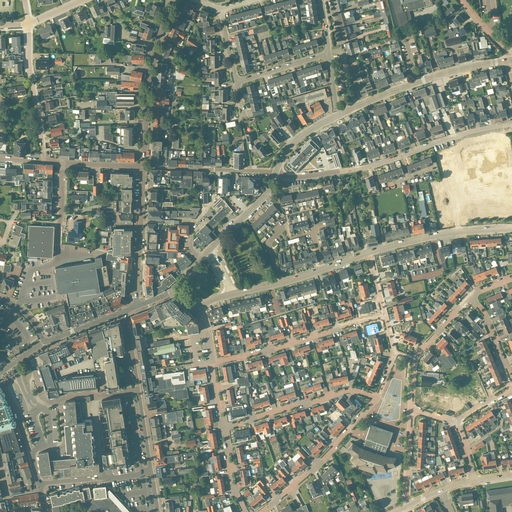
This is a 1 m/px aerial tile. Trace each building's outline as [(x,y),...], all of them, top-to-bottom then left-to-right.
[(107,0),(109,6),(107,7),(109,12),(113,10),(111,6),(112,5),(115,7),(118,5),(117,3),(116,3),(114,0),(107,0)] [(379,9),(389,7),(386,0),(383,0),(378,1),(379,9)] [(425,8),(427,7),(433,6),(431,0),(392,0),(399,26),(408,24),(408,22),(412,21),(409,11),(424,7),(425,8)] [(348,8),(347,2),(334,5),(336,11),(344,9),(348,8)] [(192,13),(194,6),(186,3),(182,13),(185,15),(186,11),(192,13)] [(98,4),(90,7),(94,16),(105,11),(103,6),(99,7),(98,4)] [(145,11),(147,12),(150,13),(150,14),(157,16),(160,7),(153,5),(153,6),(147,4),(145,11)] [(266,14),(272,12),(270,5),(264,7),(266,14)] [(447,19),(456,11),(452,6),(446,11),(446,12),(443,14),(447,19)] [(380,17),(382,16),(390,14),(389,7),(379,9),(378,10),(380,17)] [(260,8),(254,9),(256,16),(262,15),(260,8)] [(77,21),(83,19),(84,21),(89,19),(84,10),(74,14),(77,21)] [(199,15),(200,16),(201,22),(197,23),(198,28),(209,25),(209,21),(207,22),(206,18),(208,13),(201,10),(199,15)] [(337,14),(338,20),(354,16),(352,10),(345,12),(337,14)] [(231,23),(238,21),(236,14),(230,16),(231,23)] [(379,25),(383,24),(385,24),(392,22),(390,14),(382,16),(384,22),(379,23),(379,25)] [(451,24),(453,23),(456,27),(463,20),(459,15),(453,19),(452,18),(448,22),(451,24)] [(348,24),(352,22),(355,22),(354,16),(338,20),(340,26),(348,24)] [(70,22),(68,17),(60,21),(63,29),(70,26),(71,29),(76,27),(73,21),(70,22)] [(175,18),(172,24),(180,28),(184,30),(187,23),(183,21),(182,22),(175,18)] [(139,26),(145,29),(145,31),(152,34),(154,29),(150,28),(151,26),(141,22),(139,26)] [(386,30),(386,31),(394,29),(392,22),(385,24),(386,30)] [(466,24),(457,31),(456,29),(452,31),(455,34),(458,31),(462,36),(468,31),(466,29),(469,27),(466,24)] [(43,39),(54,34),(55,37),(58,35),(55,26),(51,28),(50,25),(46,27),(46,28),(39,31),(43,39)] [(111,25),(110,41),(118,41),(119,25),(111,25)] [(341,29),(342,35),(355,31),(360,30),(359,27),(357,27),(356,25),(341,29)] [(203,29),(203,32),(199,33),(201,39),(203,39),(208,38),(207,34),(215,33),(213,26),(206,28),(203,29)] [(186,35),(184,33),(179,31),(171,27),(169,33),(176,36),(181,38),(184,39),(186,35)] [(426,37),(436,34),(434,27),(424,29),(426,37)] [(396,35),(394,29),(386,31),(388,37),(396,35)] [(131,30),(129,38),(137,39),(138,35),(137,35),(137,31),(131,30)] [(138,35),(143,37),(150,40),(152,34),(145,31),(144,33),(139,32),(138,35)] [(357,37),(356,33),(355,31),(342,35),(344,41),(352,39),(352,38),(357,37)] [(455,37),(455,34),(452,31),(449,34),(448,31),(444,32),(446,39),(445,39),(447,46),(462,43),(461,36),(455,37)] [(183,42),(180,40),(175,38),(176,36),(169,33),(166,39),(179,44),(181,46),(183,42)] [(21,45),(20,45),(20,37),(12,37),(12,46),(14,46),(15,54),(22,53),(21,45)] [(186,42),(192,47),(196,49),(200,44),(189,37),(186,42)] [(472,44),(473,50),(474,59),(479,58),(477,50),(476,50),(475,43),(474,43),(473,39),(473,38),(468,39),(469,45),(472,44)] [(482,49),(480,49),(478,38),(473,39),(474,43),(475,43),(476,50),(477,50),(479,58),(483,57),(482,52),(482,49)] [(313,41),(310,42),(312,48),(318,47),(316,40),(313,41)] [(345,43),(346,49),(359,46),(358,44),(357,40),(353,42),(353,41),(345,43)] [(165,41),(162,47),(170,51),(170,50),(178,54),(180,50),(172,46),(173,45),(165,41)] [(264,47),(267,55),(263,56),(265,63),(272,61),(269,54),(269,51),(266,41),(261,43),(262,48),(264,47)] [(310,42),(304,44),(306,50),(312,48),(310,42)] [(134,52),(137,53),(146,55),(148,46),(139,44),(136,43),(136,44),(132,43),(131,49),(134,51),(134,52)] [(399,43),(391,45),(389,46),(390,50),(391,52),(400,49),(399,43)] [(304,44),(298,45),(300,52),(306,50),(304,44)] [(207,49),(207,52),(207,54),(211,54),(211,52),(215,52),(215,45),(202,46),(201,46),(200,47),(199,47),(198,50),(202,51),(202,49),(207,49)] [(294,54),(300,52),(298,45),(292,47),(294,54)] [(244,46),(237,48),(239,54),(246,52),(249,52),(254,51),(253,48),(251,48),(249,49),(248,46),(244,46)] [(359,48),(359,46),(346,49),(348,55),(356,53),(360,52),(359,48)] [(468,49),(469,48),(468,46),(456,49),(459,63),(467,61),(471,60),(468,49)] [(160,53),(173,59),(172,62),(176,65),(177,61),(173,59),(175,55),(170,52),(170,51),(162,47),(160,53)] [(289,56),(287,49),(281,51),(283,57),(289,56)] [(446,51),(443,52),(444,55),(447,65),(451,64),(452,64),(454,64),(452,56),(447,58),(446,55),(447,54),(446,51)] [(364,55),(364,56),(366,64),(372,62),(373,65),(375,64),(373,56),(371,57),(370,54),(369,52),(364,53),(364,55)] [(421,72),(432,70),(430,61),(428,62),(428,60),(425,61),(423,55),(419,56),(421,63),(419,64),(421,72)] [(447,66),(447,65),(444,55),(434,57),(436,64),(438,64),(439,67),(444,66),(445,66),(447,66)] [(124,61),(132,61),(132,63),(128,63),(128,66),(133,66),(133,63),(144,63),(144,56),(132,56),(124,56),(124,61)] [(14,71),(15,71),(22,71),(22,63),(23,63),(23,60),(8,60),(9,61),(0,62),(0,66),(0,67),(8,67),(8,71),(10,71),(10,68),(14,68),(14,71)] [(37,60),(37,69),(49,69),(49,60),(37,60)] [(158,63),(158,72),(166,73),(167,73),(173,73),(173,69),(169,69),(167,69),(167,64),(158,63)] [(249,64),(242,66),(243,73),(250,71),(253,70),(258,69),(257,66),(252,67),(251,68),(249,68),(249,65),(249,64)] [(322,80),(320,72),(323,71),(321,64),(314,66),(317,73),(319,81),(322,80)] [(107,66),(106,74),(120,75),(120,66),(116,66),(115,68),(114,68),(114,66),(107,66)] [(176,69),(180,71),(179,74),(185,76),(187,72),(181,70),(182,68),(177,66),(176,69)] [(314,66),(309,68),(311,75),(312,78),(313,83),(316,82),(314,74),(317,73),(314,66)] [(395,69),(399,81),(405,78),(400,66),(394,68),(395,69)] [(368,68),(360,71),(367,93),(373,91),(370,83),(368,79),(368,76),(370,75),(368,68)] [(503,72),(502,72),(501,68),(495,69),(497,77),(498,77),(499,83),(504,82),(503,76),(503,75),(504,74),(504,73),(503,72)] [(383,69),(377,71),(383,87),(388,85),(383,69)] [(395,69),(393,69),(389,71),(393,83),(399,81),(395,69)] [(303,70),(296,72),(299,78),(302,87),(299,88),(301,93),(306,92),(303,81),(306,80),(306,79),(305,77),(303,70)] [(121,80),(130,80),(141,81),(142,73),(132,71),(131,76),(122,74),(122,76),(118,76),(118,80),(121,80)] [(354,73),(358,83),(357,83),(359,87),(361,95),(367,93),(360,71),(354,73)] [(373,73),(374,77),(373,77),(374,81),(377,89),(383,87),(377,71),(373,73)] [(486,82),(485,79),(488,79),(485,71),(479,73),(481,83),(486,82)] [(156,74),(156,77),(157,77),(157,80),(172,81),(172,78),(166,77),(167,73),(166,73),(158,72),(158,74),(156,74)] [(293,89),(291,81),(294,80),(292,73),(286,75),(288,82),(289,84),(289,85),(290,90),(293,89)] [(473,81),(469,82),(464,83),(466,89),(471,88),(472,88),(474,88),(475,86),(481,85),(481,83),(479,73),(471,75),(473,81)] [(285,83),(288,82),(286,75),(280,77),(282,84),(284,92),(287,91),(285,83)] [(283,87),(282,84),(280,77),(274,79),(276,85),(277,88),(278,94),(281,93),(280,87),(283,87)] [(272,87),(276,85),(274,79),(268,81),(272,95),(275,94),(272,87)] [(448,81),(450,87),(451,92),(459,90),(460,92),(466,90),(466,89),(464,83),(459,85),(457,79),(448,81)] [(157,87),(156,89),(166,90),(166,84),(172,84),(172,81),(157,80),(157,87)] [(118,89),(121,89),(131,90),(130,82),(122,82),(122,85),(119,84),(118,85),(118,88),(118,89)] [(140,83),(130,82),(131,90),(140,90),(140,83)] [(432,85),(419,90),(422,97),(423,97),(426,105),(430,104),(432,110),(447,105),(443,92),(435,95),(432,85)] [(25,86),(16,87),(18,96),(26,94),(25,86)] [(9,97),(18,96),(16,87),(8,88),(9,97)] [(304,102),(305,104),(309,111),(306,113),(310,120),(324,112),(318,100),(327,97),(325,88),(292,98),(296,105),(304,102)] [(171,90),(166,90),(156,89),(156,97),(166,98),(166,95),(168,95),(168,94),(171,94),(171,93),(171,90)] [(419,90),(413,92),(414,96),(417,104),(418,104),(421,103),(420,98),(422,97),(419,90)] [(117,100),(134,101),(134,96),(117,95),(117,92),(107,92),(107,100),(117,100)] [(405,108),(404,104),(407,103),(404,96),(398,99),(403,112),(405,111),(404,108),(405,108)] [(169,104),(169,99),(166,98),(156,97),(155,106),(161,107),(164,107),(165,103),(169,104)] [(256,97),(249,99),(250,105),(257,104),(257,100),(256,97)] [(296,105),(292,98),(286,100),(290,107),(296,105)] [(496,100),(497,106),(502,120),(508,119),(505,108),(507,108),(506,101),(504,102),(503,98),(496,100)] [(391,102),(388,103),(392,115),(400,112),(400,113),(403,112),(398,99),(391,102)] [(473,99),(466,101),(463,102),(461,102),(462,106),(464,105),(465,107),(475,104),(473,99)] [(97,109),(101,109),(111,109),(112,105),(117,105),(134,106),(134,101),(117,100),(107,100),(105,100),(98,100),(97,100),(97,109)] [(57,101),(53,102),(53,101),(46,102),(47,110),(54,108),(53,105),(57,104),(57,101)] [(264,114),(262,103),(260,103),(257,104),(250,105),(252,111),(253,116),(264,114)] [(278,110),(276,103),(272,104),(271,104),(273,111),(267,113),(272,119),(273,118),(280,128),(286,124),(277,111),(278,110)] [(382,114),(384,113),(387,120),(391,119),(390,117),(388,111),(385,104),(379,106),(382,114)] [(490,115),(494,114),(496,122),(502,120),(497,106),(497,107),(496,105),(492,106),(493,109),(489,110),(490,115)] [(166,110),(164,110),(161,110),(161,107),(155,106),(155,114),(169,116),(169,115),(168,115),(169,112),(166,112),(166,110)] [(303,125),(310,120),(306,113),(305,111),(304,111),(303,109),(303,108),(302,106),(298,108),(301,113),(297,115),(303,125)] [(382,121),(380,114),(382,114),(379,106),(373,109),(376,116),(381,129),(386,127),(384,120),(382,121)] [(82,115),(80,115),(80,119),(88,119),(88,114),(92,114),(92,109),(88,109),(82,110),(82,115)] [(116,119),(125,119),(134,119),(134,110),(125,110),(125,115),(120,115),(116,115),(116,119)] [(469,110),(464,111),(466,118),(468,117),(469,125),(472,125),(472,124),(475,123),(474,119),(475,119),(474,114),(470,115),(469,110)] [(476,116),(480,116),(481,122),(487,121),(486,114),(484,114),(483,110),(475,111),(476,116)] [(57,121),(56,117),(60,116),(59,112),(54,113),(54,115),(48,116),(50,123),(57,121)] [(451,124),(455,123),(457,128),(460,127),(460,128),(464,126),(462,118),(454,120),(453,113),(449,114),(451,124)] [(168,120),(169,116),(155,114),(154,123),(162,124),(164,124),(164,120),(168,120)] [(363,114),(357,117),(363,129),(365,128),(363,123),(367,122),(363,114)] [(351,119),(351,120),(355,128),(357,132),(360,131),(362,134),(365,133),(363,129),(357,117),(354,118),(353,118),(352,118),(351,119)] [(291,132),(296,128),(294,124),(292,121),(290,119),(287,121),(289,123),(286,125),(291,132)] [(435,121),(437,126),(435,126),(438,134),(444,132),(440,119),(435,121)] [(348,121),(345,123),(351,135),(353,140),(356,138),(351,129),(355,128),(351,120),(350,120),(349,120),(348,120),(348,121)] [(406,136),(411,134),(408,127),(405,121),(401,123),(406,136)] [(408,126),(408,127),(411,134),(415,133),(412,125),(410,125),(409,122),(407,123),(408,126)] [(428,123),(429,128),(432,136),(438,134),(435,126),(434,127),(432,122),(428,123)] [(59,124),(60,128),(51,129),(52,136),(62,134),(65,133),(65,130),(64,123),(59,124)] [(163,132),(164,132),(168,132),(168,130),(161,130),(162,124),(154,123),(153,131),(163,132)] [(340,129),(338,130),(340,134),(346,132),(348,136),(351,135),(345,123),(339,125),(340,129)] [(104,139),(108,140),(113,142),(113,134),(110,134),(110,125),(104,125),(104,139)] [(134,145),(134,128),(129,128),(129,126),(121,126),(121,128),(120,128),(120,145),(134,145)] [(333,128),(332,129),(331,128),(330,129),(330,130),(327,131),(334,145),(336,144),(334,139),(333,138),(337,136),(333,128)] [(426,138),(424,133),(425,132),(424,129),(415,132),(417,136),(416,136),(419,142),(426,138)] [(277,145),(282,140),(273,130),(268,136),(274,142),(277,145)] [(153,131),(153,140),(162,141),(163,132),(153,131)] [(321,134),(323,140),(322,141),(322,142),(326,150),(334,145),(327,131),(324,133),(323,132),(321,133),(321,134)] [(402,131),(400,132),(405,147),(411,144),(408,137),(405,138),(402,131)] [(397,138),(397,141),(397,142),(400,149),(405,147),(400,132),(397,134),(398,138),(397,138)] [(252,133),(245,135),(247,143),(254,141),(252,133)] [(63,139),(59,139),(50,140),(50,146),(59,145),(64,145),(63,139),(68,139),(68,136),(62,136),(63,139)] [(393,143),(391,144),(388,137),(385,138),(390,152),(396,150),(393,143)] [(384,154),(390,152),(385,138),(382,139),(384,143),(382,144),(382,147),(384,154)] [(293,158),(287,164),(296,172),(307,161),(307,160),(309,158),(320,147),(312,139),(310,142),(309,141),(301,150),(302,151),(299,153),(298,152),(295,156),(296,156),(294,159),(293,158)] [(18,140),(17,143),(15,143),(14,155),(25,156),(26,143),(24,143),(24,140),(18,140)] [(153,140),(152,148),(167,150),(167,146),(162,146),(162,141),(153,140)] [(378,148),(375,149),(372,140),(369,141),(375,157),(380,155),(378,148)] [(369,159),(375,157),(369,141),(366,142),(369,151),(366,152),(369,159)] [(234,153),(234,160),(231,160),(231,165),(234,165),(234,168),(243,168),(244,153),(243,142),(238,142),(240,153),(234,153)] [(261,157),(267,153),(262,146),(260,148),(256,144),(253,146),(256,151),(254,152),(257,155),(259,154),(261,157)] [(224,145),(221,145),(216,146),(217,157),(215,157),(215,165),(221,166),(222,157),(221,150),(224,150),(224,145)] [(59,159),(69,159),(70,148),(66,148),(65,148),(60,148),(60,150),(59,159)] [(80,149),(75,148),(70,148),(69,159),(75,160),(75,155),(79,155),(80,149)] [(166,158),(167,150),(152,148),(151,157),(157,158),(157,157),(166,158)] [(452,148),(446,151),(449,159),(456,156),(452,148)] [(79,155),(82,155),(82,160),(89,161),(89,153),(89,149),(80,149),(79,155)] [(360,151),(357,152),(356,149),(352,150),(354,153),(353,153),(356,161),(362,159),(360,151)] [(90,161),(100,161),(100,152),(90,151),(90,161)] [(446,151),(439,153),(442,161),(449,159),(446,151)] [(122,153),(122,154),(122,162),(134,162),(135,153),(122,153)] [(185,158),(180,157),(180,153),(177,153),(177,167),(185,167),(185,158)] [(456,156),(449,159),(452,167),(459,164),(456,156)] [(151,166),(164,166),(164,163),(166,163),(166,158),(157,157),(157,158),(151,157),(151,166)] [(168,160),(168,167),(177,167),(177,157),(172,157),(172,160),(168,160)] [(430,157),(425,159),(427,166),(433,164),(430,157)] [(194,158),(189,158),(185,158),(185,167),(194,167),(194,159),(194,158)] [(198,159),(194,159),(194,167),(202,167),(202,158),(198,158),(198,159)] [(421,168),(427,166),(425,159),(419,161),(421,168)] [(449,159),(442,161),(446,169),(452,167),(449,159)] [(415,170),(421,168),(419,161),(413,164),(415,170)] [(24,164),(24,172),(26,182),(30,182),(30,177),(29,177),(29,172),(34,173),(34,164),(24,164)] [(409,173),(415,170),(413,164),(407,166),(409,173)] [(10,175),(2,175),(2,180),(12,180),(12,181),(24,180),(24,175),(16,175),(17,169),(11,169),(11,168),(7,168),(6,168),(6,174),(10,175)] [(402,168),(396,170),(398,177),(404,175),(402,168)] [(396,170),(390,172),(392,179),(398,177),(396,170)] [(93,175),(89,175),(89,172),(78,171),(78,180),(88,180),(88,184),(93,184),(93,175)] [(171,171),(171,180),(181,180),(182,171),(171,171)] [(192,172),(182,171),(181,180),(181,187),(191,187),(192,172)] [(199,188),(203,188),(203,177),(203,172),(194,172),(194,180),(199,181),(199,183),(199,188)] [(390,172),(384,174),(386,181),(392,179),(390,172)] [(133,189),(133,186),(133,176),(129,176),(129,173),(111,173),(110,182),(111,182),(111,183),(124,183),(124,189),(122,189),(122,201),(133,201),(133,189)] [(380,183),(386,181),(384,174),(378,176),(380,183)] [(162,177),(162,176),(161,175),(150,175),(150,183),(157,184),(157,180),(160,180),(161,177),(162,177)] [(374,190),(375,190),(376,194),(380,193),(379,189),(377,182),(374,182),(372,177),(366,179),(368,187),(373,186),(374,190)] [(218,192),(220,192),(220,196),(224,196),(224,193),(227,193),(228,178),(218,178),(218,186),(215,186),(215,192),(218,192)] [(238,178),(238,185),(242,185),(242,192),(241,194),(245,194),(258,194),(258,188),(259,178),(238,178)] [(323,189),(330,188),(331,193),(335,192),(334,187),(337,186),(336,178),(332,179),(322,181),(323,189)] [(403,185),(404,197),(411,196),(409,184),(403,185)] [(475,188),(464,188),(466,219),(508,217),(508,215),(511,214),(511,186),(502,187),(502,204),(473,206),(473,204),(476,204),(475,188)] [(173,189),(170,189),(170,201),(172,201),(174,201),(175,196),(182,196),(181,188),(173,188),(173,189)] [(150,200),(158,201),(158,202),(162,202),(162,200),(163,200),(163,190),(151,189),(149,191),(149,198),(150,201),(150,200)] [(314,200),(317,199),(318,202),(324,201),(322,195),(319,196),(318,190),(312,191),(314,200)] [(77,191),(76,195),(72,195),(72,203),(83,203),(83,196),(88,196),(88,191),(77,191)] [(302,202),(305,201),(306,205),(309,204),(306,193),(300,194),(302,202)] [(299,203),(302,202),(300,194),(292,196),(294,208),(297,207),(298,208),(300,208),(299,203)] [(289,209),(294,208),(292,196),(292,195),(286,196),(288,207),(289,209)] [(285,208),(288,207),(286,196),(281,197),(281,198),(279,198),(281,204),(281,207),(284,207),(285,208)] [(198,237),(194,240),(201,248),(206,243),(207,244),(209,242),(210,243),(217,236),(212,231),(214,229),(213,227),(229,213),(230,214),(233,212),(227,204),(221,197),(212,206),(213,208),(216,211),(221,207),(222,208),(210,220),(208,218),(203,222),(203,221),(201,222),(202,223),(194,230),(196,233),(195,234),(198,237)] [(39,211),(32,212),(32,216),(39,216),(42,216),(52,216),(52,215),(53,215),(53,212),(52,212),(52,209),(53,209),(53,206),(52,206),(52,202),(53,202),(53,199),(52,199),(52,198),(42,198),(42,199),(37,199),(37,203),(42,203),(42,211),(39,211)] [(121,211),(122,211),(133,211),(133,201),(122,201),(118,201),(118,199),(116,199),(114,199),(114,201),(113,201),(113,211),(121,211)] [(15,209),(20,209),(20,202),(15,202),(15,201),(12,201),(12,207),(15,208),(15,209)] [(159,209),(159,208),(163,208),(163,205),(172,206),(172,201),(170,201),(166,201),(166,202),(162,202),(158,202),(149,202),(149,209),(159,209)] [(281,213),(279,210),(273,204),(268,209),(274,215),(277,212),(279,215),(281,213)] [(192,208),(191,211),(170,210),(164,210),(163,210),(163,211),(148,210),(148,219),(163,219),(163,218),(169,218),(169,217),(196,218),(198,213),(198,212),(200,208),(192,208)] [(272,217),(274,215),(268,209),(264,213),(273,221),(274,220),(272,217)] [(305,212),(306,216),(307,219),(310,218),(312,224),(318,223),(316,214),(312,214),(311,210),(305,212)] [(132,215),(121,215),(121,211),(113,211),(106,211),(106,226),(106,231),(111,232),(111,224),(110,224),(110,218),(110,217),(112,217),(112,215),(117,215),(117,224),(118,224),(132,224),(132,215)] [(266,223),(268,220),(272,225),(274,223),(273,221),(264,213),(260,217),(266,223)] [(330,217),(329,213),(319,215),(321,221),(328,220),(328,221),(334,219),(334,216),(330,217)] [(309,229),(307,219),(306,216),(303,216),(304,220),(301,221),(303,230),(309,229)] [(263,225),(266,223),(260,217),(255,221),(264,230),(266,228),(263,225)] [(300,218),(297,218),(294,219),(297,231),(303,230),(301,221),(300,218)] [(378,245),(376,237),(380,236),(378,223),(377,224),(376,218),(372,219),(373,224),(371,224),(370,223),(365,224),(366,230),(371,229),(371,233),(368,234),(368,237),(367,237),(369,246),(378,245)] [(147,222),(147,232),(155,232),(155,228),(158,229),(159,223),(179,224),(179,220),(170,220),(163,220),(155,219),(155,222),(148,222),(147,222)] [(298,232),(297,231),(294,219),(291,220),(292,224),(289,225),(291,234),(298,232)] [(435,223),(432,224),(432,223),(428,224),(427,219),(422,220),(424,232),(425,234),(437,231),(435,223)] [(72,229),(72,231),(69,231),(68,237),(67,237),(67,242),(75,242),(75,240),(79,240),(79,233),(83,233),(83,222),(74,221),(74,229),(72,229)] [(262,231),(264,230),(255,221),(251,225),(257,231),(259,229),(262,231)] [(411,222),(411,226),(413,234),(419,233),(417,225),(417,221),(411,222)] [(402,228),(399,229),(398,227),(399,227),(399,223),(395,224),(398,238),(404,236),(402,228)] [(25,234),(24,234),(21,233),(22,227),(15,225),(13,230),(14,231),(13,234),(21,237),(25,238),(25,234)] [(29,225),(28,256),(53,257),(54,226),(29,225)] [(155,233),(155,232),(147,232),(147,243),(147,250),(178,251),(178,242),(187,242),(177,242),(177,238),(179,238),(179,239),(187,239),(180,239),(180,238),(180,235),(184,235),(184,234),(188,234),(189,226),(178,225),(178,230),(169,229),(168,241),(166,241),(166,243),(160,243),(160,245),(157,244),(158,233),(155,233)] [(383,228),(384,233),(386,241),(392,239),(390,231),(389,232),(387,227),(383,228)] [(108,250),(108,252),(121,256),(132,257),(132,250),(132,243),(132,236),(132,229),(124,229),(124,228),(114,228),(114,233),(113,233),(113,237),(115,237),(115,243),(113,243),(113,247),(115,247),(115,250),(115,251),(110,251),(110,250),(108,250)] [(10,242),(9,242),(8,245),(17,248),(21,237),(13,234),(12,233),(11,238),(10,238),(10,239),(11,239),(10,242)] [(356,236),(351,238),(354,250),(360,248),(356,236)] [(347,239),(344,240),(346,245),(348,252),(354,250),(351,238),(347,239)] [(470,240),(470,247),(474,247),(474,253),(478,252),(479,252),(479,251),(478,246),(478,240),(474,240),(473,240),(473,239),(473,238),(471,238),(470,239),(470,240)] [(340,239),(334,240),(336,244),(339,255),(345,253),(342,245),(341,242),(340,239)] [(465,246),(461,247),(460,240),(451,241),(452,248),(456,248),(457,253),(461,252),(460,247),(461,247),(462,253),(466,252),(465,246)] [(330,246),(331,249),(333,257),(339,255),(336,244),(330,246)] [(329,245),(326,245),(328,249),(323,251),(324,254),(323,254),(324,257),(325,257),(326,259),(332,257),(329,249),(329,245)] [(426,258),(433,256),(430,245),(423,247),(426,258)] [(441,250),(438,251),(441,262),(443,262),(445,262),(444,256),(450,255),(450,254),(448,246),(440,248),(441,250)] [(426,258),(423,247),(417,249),(417,248),(416,249),(419,259),(426,258)] [(419,259),(416,249),(410,250),(410,251),(412,261),(419,259)] [(307,250),(303,251),(304,258),(306,266),(312,264),(310,256),(309,253),(309,252),(307,253),(307,250)] [(410,251),(404,252),(406,263),(412,261),(410,251)] [(278,253),(280,264),(281,272),(287,271),(286,263),(285,257),(284,252),(283,252),(278,253)] [(309,253),(310,256),(312,264),(318,262),(315,254),(315,252),(309,253)] [(406,263),(404,252),(397,254),(399,264),(406,263)] [(107,253),(106,259),(116,261),(124,262),(132,262),(132,257),(130,257),(121,256),(108,253),(107,253)] [(304,258),(302,253),(299,254),(299,257),(298,257),(299,259),(298,259),(301,267),(306,266),(304,258)] [(146,254),(146,263),(161,264),(161,256),(161,255),(153,254),(146,254)] [(182,258),(181,257),(176,262),(181,268),(181,269),(182,269),(182,270),(183,270),(184,269),(185,269),(192,262),(184,254),(184,255),(182,258)] [(298,259),(297,260),(296,255),(292,256),(294,261),(293,261),(295,269),(301,267),(298,259)] [(96,261),(55,268),(59,293),(66,292),(77,291),(90,288),(101,286),(110,285),(106,265),(103,265),(102,256),(95,257),(96,261)] [(387,256),(381,258),(383,266),(383,265),(384,267),(389,266),(389,264),(387,256)] [(116,261),(116,268),(116,271),(117,272),(122,272),(122,269),(131,270),(132,262),(124,262),(116,261)] [(166,264),(161,264),(146,263),(144,286),(146,295),(147,297),(148,297),(155,296),(163,292),(165,290),(165,289),(168,286),(169,287),(176,279),(171,273),(170,272),(177,268),(174,263),(166,267),(165,265),(166,265),(166,264)] [(363,267),(362,268),(360,263),(353,266),(355,271),(356,275),(365,272),(363,267)] [(11,266),(5,264),(3,271),(10,273),(11,266)] [(475,266),(476,269),(480,280),(486,277),(484,272),(481,273),(480,270),(479,268),(478,268),(478,267),(478,266),(477,266),(475,266)] [(107,289),(103,291),(108,302),(109,304),(110,304),(112,310),(117,308),(116,308),(126,304),(124,300),(125,299),(124,296),(122,296),(122,295),(121,294),(129,294),(129,289),(130,283),(122,283),(122,286),(118,286),(118,283),(121,283),(121,282),(130,282),(130,277),(131,271),(122,272),(117,272),(116,271),(113,269),(112,276),(111,287),(107,289)] [(349,277),(349,276),(346,269),(339,271),(335,273),(340,290),(346,288),(343,280),(349,277)] [(331,285),(332,284),(334,291),(338,290),(337,287),(338,287),(334,275),(328,277),(331,285)] [(11,288),(14,281),(15,279),(10,277),(9,280),(5,278),(1,288),(8,290),(9,287),(11,288)] [(325,299),(325,301),(328,300),(327,297),(329,297),(327,291),(332,289),(331,285),(328,277),(322,278),(325,288),(321,289),(325,299)] [(459,279),(457,281),(465,289),(469,285),(465,281),(463,283),(459,279)] [(397,280),(393,281),(387,282),(388,289),(395,288),(394,284),(398,283),(397,280)] [(459,287),(457,290),(461,294),(465,289),(457,281),(455,280),(454,282),(459,287)] [(358,282),(360,291),(368,289),(366,283),(363,284),(362,281),(358,282)] [(307,284),(310,294),(317,292),(314,282),(307,284)] [(307,284),(301,286),(303,296),(310,294),(307,284)] [(436,290),(444,298),(446,295),(440,289),(440,290),(439,289),(440,288),(442,290),(445,287),(442,285),(440,287),(439,287),(436,290)] [(77,291),(66,292),(72,326),(79,324),(78,323),(80,323),(87,320),(89,319),(89,320),(95,317),(97,316),(98,316),(104,314),(104,313),(106,313),(112,311),(112,310),(110,304),(109,304),(108,302),(103,291),(102,291),(101,286),(90,288),(91,293),(77,295),(77,291)] [(294,288),(297,298),(303,296),(301,286),(294,288)] [(290,300),(297,298),(294,288),(287,289),(290,300)] [(400,290),(396,291),(395,288),(388,289),(390,296),(401,294),(400,290)] [(290,300),(287,289),(280,291),(281,293),(277,293),(278,297),(282,296),(283,302),(290,300)] [(367,298),(366,296),(370,295),(368,289),(360,291),(362,300),(367,298)] [(457,290),(454,292),(450,289),(448,291),(457,298),(461,294),(457,290)] [(448,295),(450,296),(448,299),(452,303),(457,298),(448,291),(447,292),(449,294),(448,295)] [(500,300),(504,298),(505,301),(508,300),(506,294),(502,295),(501,292),(497,294),(494,295),(499,308),(499,307),(501,306),(501,304),(501,303),(500,300)] [(489,304),(493,303),(495,309),(494,309),(497,316),(501,314),(500,311),(499,311),(498,308),(499,308),(494,295),(490,297),(490,296),(486,298),(489,304)] [(257,298),(259,308),(266,307),(265,301),(268,300),(268,297),(264,297),(264,296),(257,298)] [(393,306),(394,313),(401,312),(404,311),(407,310),(406,303),(414,301),(412,296),(397,300),(398,305),(393,306)] [(250,299),(252,310),(259,308),(257,298),(250,299)] [(155,306),(155,307),(162,323),(164,328),(185,324),(186,329),(188,328),(189,333),(201,331),(199,322),(193,316),(188,311),(188,312),(183,307),(180,304),(174,299),(161,304),(155,306)] [(244,301),(246,311),(252,310),(250,299),(244,301)] [(237,302),(239,313),(246,311),(244,301),(237,302)] [(239,313),(237,302),(230,304),(232,315),(239,313)] [(444,303),(442,306),(438,302),(436,304),(439,306),(440,307),(444,312),(449,307),(444,303)] [(372,303),(365,305),(366,312),(373,311),(373,310),(373,307),(372,303)] [(49,319),(56,316),(65,313),(64,305),(46,311),(49,319)] [(365,305),(358,307),(360,314),(366,312),(365,305)] [(153,327),(162,323),(155,307),(148,310),(153,327)] [(214,310),(217,317),(224,315),(221,307),(220,308),(220,307),(214,310)] [(440,307),(436,312),(440,316),(444,312),(440,307)] [(345,309),(346,310),(343,311),(345,318),(352,316),(351,311),(350,308),(345,309)] [(147,310),(131,316),(133,323),(141,320),(144,332),(154,331),(153,327),(148,310),(147,310)] [(219,321),(217,317),(214,310),(208,312),(207,313),(210,320),(216,318),(217,321),(216,322),(217,325),(219,324),(218,321),(219,321)] [(345,318),(343,311),(342,310),(339,311),(339,310),(335,312),(338,321),(345,318)] [(401,312),(394,313),(396,320),(403,319),(411,317),(410,313),(405,314),(404,311),(401,312)] [(436,312),(433,315),(429,311),(428,313),(436,320),(440,316),(436,312)] [(66,312),(65,313),(56,316),(58,323),(61,331),(61,330),(69,327),(66,312)] [(303,319),(297,321),(297,324),(300,332),(307,330),(305,322),(309,321),(306,312),(301,314),(303,319)] [(481,328),(473,319),(475,317),(470,312),(465,316),(470,322),(473,325),(472,326),(477,332),(481,328)] [(432,325),(436,320),(428,313),(426,314),(428,316),(427,317),(429,319),(427,321),(432,325)] [(319,315),(321,320),(322,325),(330,323),(327,315),(325,315),(324,314),(319,315)] [(49,335),(61,331),(58,323),(56,316),(49,319),(51,323),(44,326),(45,328),(47,334),(49,335)] [(501,323),(503,327),(511,323),(511,318),(507,321),(505,317),(499,320),(501,324),(501,323)] [(321,320),(317,321),(316,318),(313,319),(315,328),(322,325),(321,320)] [(118,321),(102,327),(107,343),(107,344),(109,354),(109,355),(110,355),(110,359),(103,360),(104,364),(107,386),(106,386),(107,391),(105,391),(107,391),(120,389),(116,363),(116,360),(115,360),(114,354),(125,353),(120,320),(118,321)] [(133,326),(134,335),(144,332),(141,320),(133,323),(133,326)] [(224,335),(227,334),(226,328),(235,326),(235,322),(224,324),(225,327),(223,327),(223,329),(217,330),(218,337),(224,335)] [(469,331),(464,326),(460,322),(455,327),(459,331),(460,330),(464,333),(466,334),(469,331)] [(377,323),(370,325),(372,333),(379,331),(378,327),(377,324),(377,323)] [(511,331),(511,332),(509,327),(511,326),(511,323),(503,327),(504,330),(505,334),(511,332),(511,333),(511,331)] [(297,324),(290,326),(293,334),(300,332),(297,324)] [(370,325),(363,327),(365,334),(372,333),(370,325)] [(102,327),(89,332),(90,337),(92,352),(93,359),(109,354),(107,344),(107,343),(102,327)] [(245,337),(242,327),(237,329),(240,339),(245,337)] [(265,328),(262,329),(265,338),(269,337),(270,341),(277,339),(275,331),(274,329),(271,330),(271,332),(267,333),(265,328)] [(279,329),(275,331),(277,339),(285,337),(282,328),(279,329)] [(356,330),(350,333),(351,338),(352,342),(359,340),(356,330)] [(463,340),(458,336),(452,330),(447,335),(453,341),(455,339),(460,343),(463,340)] [(146,344),(146,342),(148,341),(148,340),(161,337),(160,332),(155,333),(155,331),(154,331),(144,332),(134,335),(137,350),(154,347),(153,343),(146,344)] [(408,331),(407,334),(405,333),(402,332),(400,337),(403,338),(402,341),(408,343),(411,336),(410,336),(411,332),(408,331)] [(479,336),(474,331),(469,336),(474,341),(479,336)] [(342,336),(339,337),(340,341),(342,341),(347,339),(348,343),(352,342),(351,338),(350,333),(342,335),(342,336)] [(87,334),(75,339),(82,355),(82,356),(92,352),(90,337),(89,338),(87,334)] [(380,336),(376,337),(375,334),(368,336),(369,342),(370,342),(371,346),(372,346),(374,345),(382,343),(380,336)] [(251,336),(252,336),(255,346),(262,344),(259,335),(254,337),(253,335),(251,336)] [(248,348),(255,346),(252,336),(245,338),(246,343),(248,348)] [(417,338),(416,338),(411,336),(408,343),(414,346),(415,342),(417,343),(419,339),(417,338)] [(444,353),(437,358),(438,360),(446,371),(457,364),(451,356),(453,355),(445,345),(448,342),(443,337),(436,344),(441,349),(444,353)] [(333,338),(326,340),(328,348),(332,347),(331,344),(338,342),(336,338),(333,339),(333,338)] [(78,356),(82,355),(75,339),(67,342),(71,351),(77,349),(76,351),(78,356)] [(482,349),(488,347),(485,339),(479,342),(480,346),(482,349)] [(226,347),(226,344),(228,344),(228,343),(231,342),(231,340),(219,342),(220,348),(226,347)] [(329,349),(328,348),(326,340),(315,343),(318,352),(316,352),(317,355),(318,355),(319,359),(322,357),(321,353),(322,353),(321,351),(323,351),(323,350),(326,349),(326,350),(329,349)] [(72,355),(71,351),(67,342),(60,345),(61,345),(57,347),(57,348),(48,351),(53,364),(53,368),(54,368),(64,364),(62,359),(72,355)] [(154,347),(137,350),(138,358),(147,357),(146,354),(152,353),(152,355),(165,352),(176,350),(174,343),(170,343),(154,347)] [(380,356),(381,351),(383,351),(382,343),(374,345),(372,346),(373,353),(372,353),(372,356),(376,356),(380,356)] [(230,352),(227,352),(226,347),(220,348),(221,355),(224,354),(224,356),(231,355),(230,352)] [(293,356),(296,355),(304,352),(302,347),(295,349),(295,351),(292,352),(293,356)] [(482,349),(484,356),(491,354),(488,347),(482,349)] [(166,359),(168,358),(182,356),(181,350),(176,350),(165,352),(166,359)] [(39,356),(35,357),(38,364),(39,365),(38,367),(45,391),(47,391),(48,398),(60,397),(58,393),(51,369),(53,368),(53,364),(48,351),(38,355),(39,356)] [(435,362),(438,360),(437,358),(436,355),(435,356),(430,351),(423,359),(428,364),(432,369),(437,365),(435,362)] [(285,352),(278,354),(280,360),(281,364),(292,361),(290,352),(286,353),(285,352)] [(271,356),(271,358),(268,359),(269,363),(280,360),(278,354),(271,356)] [(484,356),(487,363),(494,361),(491,354),(484,356)] [(139,364),(150,362),(153,361),(157,361),(159,360),(158,355),(152,357),(153,359),(149,359),(148,359),(148,357),(147,357),(138,358),(139,364)] [(262,360),(255,362),(257,370),(264,368),(263,365),(267,364),(266,360),(262,361),(262,360)] [(377,360),(374,365),(380,368),(383,362),(377,360)] [(487,363),(490,370),(496,368),(494,361),(487,363)] [(157,366),(156,366),(155,365),(150,366),(150,362),(139,364),(141,372),(150,370),(156,369),(158,369),(157,366)] [(249,370),(246,371),(247,373),(257,370),(255,362),(247,364),(249,370)] [(223,367),(224,374),(233,373),(236,372),(235,365),(223,367)] [(367,367),(366,369),(369,370),(372,371),(378,374),(380,368),(374,365),(373,369),(367,367)] [(54,368),(53,368),(51,369),(58,393),(62,391),(63,391),(65,391),(68,391),(93,388),(96,388),(95,376),(94,376),(67,378),(67,376),(63,377),(62,377),(59,378),(57,379),(54,368)] [(490,370),(493,378),(499,375),(496,368),(490,370)] [(192,372),(189,373),(190,379),(191,385),(194,385),(193,377),(199,376),(200,381),(203,381),(203,382),(207,382),(206,375),(205,369),(192,371),(192,372)] [(343,370),(344,376),(339,377),(340,383),(349,382),(348,376),(346,370),(343,370)] [(372,371),(369,377),(375,379),(378,374),(372,371)] [(233,373),(224,374),(225,381),(229,381),(229,383),(234,382),(234,378),(233,373)] [(339,377),(333,379),(332,373),(325,374),(327,382),(330,382),(331,385),(340,383),(339,377)] [(422,376),(421,384),(432,385),(432,378),(438,379),(439,374),(428,373),(428,376),(422,376)] [(188,397),(187,391),(187,386),(189,386),(191,386),(191,385),(190,379),(188,380),(185,381),(185,383),(173,385),(171,382),(171,378),(166,379),(163,380),(163,376),(156,377),(156,375),(142,377),(143,383),(144,394),(153,392),(159,391),(159,394),(169,392),(173,391),(174,396),(174,399),(186,398),(188,397)] [(493,378),(496,385),(502,382),(499,375),(493,378)] [(313,385),(312,386),(314,392),(322,388),(320,383),(323,381),(322,376),(315,378),(316,382),(312,383),(313,385)] [(369,377),(367,383),(366,385),(369,386),(370,384),(373,385),(375,379),(369,377)] [(302,392),(304,391),(305,395),(314,392),(312,386),(309,387),(308,383),(300,386),(302,392)] [(472,388),(470,389),(477,398),(482,395),(475,385),(472,388)] [(199,391),(202,390),(203,396),(209,395),(207,386),(198,387),(199,391)] [(230,389),(227,389),(228,397),(233,396),(236,396),(235,386),(230,387),(230,389)] [(285,391),(286,394),(288,400),(297,397),(295,392),(293,386),(290,387),(291,389),(285,391)] [(0,430),(16,426),(7,401),(0,387),(0,430)] [(468,390),(465,392),(471,402),(477,398),(470,389),(469,390),(468,390)] [(279,403),(288,400),(286,394),(284,395),(283,391),(279,392),(275,394),(276,400),(278,399),(279,403)] [(438,392),(434,404),(441,406),(444,395),(442,394),(438,392)] [(450,396),(448,404),(454,406),(457,395),(455,395),(455,394),(451,393),(450,396)] [(146,403),(148,403),(155,402),(155,400),(159,400),(158,394),(145,396),(146,403)] [(269,399),(269,400),(267,394),(264,395),(265,396),(259,398),(262,408),(271,405),(269,399)] [(444,395),(441,406),(447,408),(448,404),(450,396),(446,395),(446,396),(444,395)] [(457,395),(454,406),(460,408),(463,397),(459,395),(459,396),(457,395)] [(234,399),(233,396),(228,397),(229,404),(234,403),(238,403),(237,399),(234,399)] [(348,403),(350,404),(357,412),(361,408),(355,402),(353,399),(354,399),(351,396),(346,400),(349,403),(348,403)] [(131,464),(122,409),(120,397),(102,400),(103,408),(108,407),(115,451),(102,453),(103,460),(104,468),(131,464)] [(253,411),(262,408),(259,398),(259,399),(254,400),(253,398),(250,399),(252,405),(253,411)] [(506,398),(497,402),(498,404),(497,405),(499,407),(505,405),(506,409),(511,406),(511,405),(509,400),(507,401),(506,398)] [(340,399),(336,403),(339,406),(336,409),(341,413),(350,404),(348,403),(346,405),(345,403),(340,399)] [(50,476),(50,474),(52,473),(51,469),(59,468),(63,468),(64,477),(97,474),(97,473),(100,472),(99,462),(95,463),(95,460),(94,460),(94,457),(95,457),(92,424),(82,425),(80,402),(76,403),(75,400),(66,401),(66,407),(65,407),(66,424),(68,424),(68,426),(67,426),(67,433),(68,433),(69,439),(68,439),(69,445),(68,446),(69,455),(70,454),(71,458),(58,460),(50,460),(48,451),(45,452),(39,453),(39,455),(38,455),(41,475),(42,478),(50,476)] [(165,400),(156,401),(155,402),(148,403),(149,410),(157,408),(158,414),(161,413),(167,412),(166,407),(163,407),(162,403),(165,402),(165,400)] [(231,417),(239,416),(237,404),(233,405),(234,407),(232,407),(233,410),(230,410),(231,417)] [(241,404),(237,404),(239,416),(247,415),(246,408),(243,408),(243,405),(241,406),(241,404)] [(352,416),(357,412),(350,404),(341,413),(343,415),(347,411),(348,412),(350,415),(351,415),(352,416)] [(206,411),(207,417),(212,416),(211,409),(208,409),(207,406),(203,407),(204,411),(206,411)] [(511,406),(506,409),(500,411),(502,414),(507,412),(509,416),(511,415),(511,406)] [(310,415),(315,414),(318,421),(322,420),(319,413),(317,407),(311,409),(312,411),(310,412),(310,415)] [(160,425),(159,425),(163,424),(163,425),(170,424),(176,423),(176,424),(178,423),(182,422),(181,417),(183,417),(183,410),(167,412),(161,413),(164,413),(165,416),(150,418),(152,426),(160,425)] [(300,419),(307,417),(309,416),(308,413),(306,413),(305,410),(299,412),(300,419)] [(491,410),(484,415),(490,423),(494,429),(498,426),(498,423),(495,424),(493,421),(497,419),(491,410)] [(292,421),(294,420),(300,419),(299,412),(292,414),(290,415),(292,421)] [(482,424),(485,422),(486,425),(490,423),(484,415),(478,419),(482,424)] [(286,423),(288,422),(290,422),(289,418),(287,419),(286,416),(280,418),(283,426),(287,425),(286,423)] [(283,427),(283,426),(280,418),(274,420),(275,423),(272,424),(273,427),(274,430),(283,427)] [(337,424),(335,426),(340,431),(345,426),(337,418),(334,421),(337,424)] [(475,428),(479,435),(481,437),(484,435),(482,431),(481,432),(478,427),(482,424),(478,419),(471,423),(475,428)] [(188,423),(189,428),(194,427),(193,420),(181,422),(181,424),(188,423)] [(419,425),(419,429),(425,429),(428,429),(432,430),(435,430),(435,425),(432,424),(432,427),(426,427),(426,421),(419,421),(419,425)] [(270,435),(270,432),(271,432),(268,422),(261,424),(264,434),(265,437),(270,435)] [(474,436),(471,431),(475,428),(471,423),(465,427),(469,433),(472,438),(474,436)] [(511,423),(502,428),(503,430),(510,427),(511,431),(511,423)] [(261,424),(255,426),(253,426),(254,428),(255,432),(256,434),(253,435),(255,442),(260,440),(259,435),(264,434),(261,424)] [(160,428),(160,425),(152,426),(153,435),(166,433),(166,427),(160,428)] [(334,436),(340,431),(335,426),(333,425),(331,427),(330,426),(327,429),(324,427),(320,431),(321,432),(326,437),(331,433),(334,436)] [(396,466),(398,466),(398,458),(396,458),(396,457),(387,457),(384,456),(388,445),(387,445),(392,432),(371,425),(367,438),(366,438),(363,448),(358,447),(350,441),(345,447),(347,450),(354,455),(351,459),(360,464),(358,467),(376,473),(377,470),(387,471),(387,466),(396,466)] [(0,444),(2,452),(10,452),(15,452),(24,451),(16,426),(0,430),(0,444)] [(443,430),(446,437),(452,435),(451,432),(450,428),(443,430)] [(209,440),(211,440),(216,439),(215,432),(212,432),(211,429),(207,430),(208,436),(209,440)] [(249,430),(241,431),(243,443),(247,442),(246,440),(248,440),(248,437),(250,437),(249,430)] [(243,443),(241,431),(234,432),(235,439),(237,439),(237,442),(239,442),(240,443),(243,443)] [(447,440),(448,445),(455,442),(453,439),(452,435),(446,437),(446,438),(443,438),(440,440),(441,442),(447,440)] [(318,443),(316,445),(321,450),(326,445),(319,438),(316,441),(318,443)] [(475,445),(478,449),(484,445),(482,440),(475,445)] [(448,445),(450,449),(444,451),(445,454),(457,450),(456,446),(455,442),(448,445)] [(173,451),(164,452),(163,447),(168,446),(168,443),(162,443),(154,444),(156,457),(154,457),(155,465),(167,463),(167,462),(174,461),(175,462),(187,460),(186,455),(182,455),(182,453),(179,454),(179,451),(173,452),(173,451)] [(308,448),(311,451),(315,456),(321,450),(316,445),(313,443),(308,448)] [(243,454),(242,450),(246,449),(245,446),(236,447),(237,455),(243,454)] [(311,453),(303,446),(301,448),(308,455),(311,453)] [(307,464),(304,461),(306,460),(303,458),(307,456),(300,448),(297,451),(301,456),(300,457),(300,456),(294,461),(302,469),(307,464)] [(457,450),(445,454),(446,456),(449,455),(449,457),(452,456),(454,459),(460,457),(458,453),(457,450)] [(10,452),(2,452),(9,489),(10,495),(11,495),(24,492),(36,490),(32,477),(25,454),(24,451),(15,452),(10,452)] [(214,457),(215,463),(220,462),(219,455),(216,455),(215,452),(211,453),(212,457),(214,457)] [(490,468),(492,468),(491,464),(490,465),(489,455),(488,453),(482,454),(483,461),(482,461),(483,469),(490,468)] [(246,459),(244,460),(243,454),(237,455),(239,462),(242,461),(242,464),(247,463),(246,459)] [(417,463),(417,467),(423,468),(423,462),(430,463),(430,460),(427,460),(424,460),(417,459),(417,463)] [(282,460),(278,463),(282,468),(287,474),(291,471),(286,465),(286,464),(282,460)] [(296,474),(302,469),(294,461),(293,460),(287,465),(291,469),(296,474)] [(221,470),(220,462),(215,463),(211,463),(213,473),(219,472),(218,470),(221,470)] [(332,465),(326,470),(332,476),(338,471),(332,465)] [(282,468),(278,471),(283,477),(287,474),(282,468)] [(453,476),(457,475),(456,469),(448,471),(449,477),(453,476)] [(327,482),(332,476),(326,470),(321,476),(327,482)] [(438,474),(436,475),(438,481),(442,480),(446,478),(443,472),(438,474)] [(173,484),(172,481),(177,480),(176,474),(174,475),(170,475),(170,478),(164,478),(165,486),(173,484)] [(279,479),(276,481),(281,486),(286,482),(280,474),(277,476),(279,479)] [(339,476),(341,481),(343,480),(345,484),(343,485),(344,488),(348,486),(342,474),(339,476)] [(217,480),(218,482),(213,482),(213,487),(224,485),(223,478),(220,478),(219,475),(215,476),(215,480),(217,480)] [(436,475),(429,478),(432,484),(435,483),(438,481),(436,475)] [(251,480),(247,480),(247,477),(241,477),(243,485),(251,483),(251,480)] [(258,480),(259,482),(263,486),(266,484),(261,477),(258,480)] [(429,478),(422,482),(425,487),(428,486),(432,484),(429,478)] [(268,483),(271,486),(270,486),(275,491),(281,486),(276,481),(275,480),(272,482),(271,481),(268,483)] [(312,495),(314,498),(322,494),(320,489),(316,480),(307,484),(312,495)] [(265,499),(263,496),(265,495),(264,494),(267,492),(263,486),(259,482),(256,485),(260,490),(253,495),(259,504),(260,503),(261,504),(263,502),(263,501),(265,499)] [(421,489),(425,487),(422,482),(415,485),(417,491),(421,489)] [(215,494),(220,493),(225,492),(224,485),(213,487),(215,494)] [(81,498),(82,501),(85,500),(85,499),(91,498),(90,490),(89,487),(82,488),(83,491),(80,492),(79,487),(72,488),(73,489),(66,490),(66,491),(60,492),(61,496),(58,496),(58,493),(50,495),(53,506),(53,505),(53,508),(52,508),(53,511),(63,511),(64,511),(63,505),(64,505),(64,503),(64,502),(71,501),(70,501),(77,499),(81,498)] [(94,488),(94,489),(94,490),(90,490),(92,501),(93,501),(83,505),(89,511),(124,511),(102,488),(99,491),(96,488),(95,487),(94,487),(94,488)] [(511,487),(486,491),(487,499),(489,499),(490,511),(501,511),(501,507),(510,506),(510,504),(511,503),(511,487)] [(350,491),(352,497),(354,501),(359,499),(354,489),(350,491)] [(38,493),(28,495),(29,507),(41,506),(38,493)] [(472,493),(467,494),(468,504),(473,503),(474,507),(477,506),(476,500),(473,500),(472,493)] [(460,508),(463,508),(462,504),(468,504),(467,494),(461,494),(462,502),(459,502),(460,508)] [(19,507),(29,507),(28,495),(18,496),(11,498),(12,502),(19,501),(19,507)] [(247,500),(250,503),(254,508),(259,504),(253,495),(247,500)] [(173,508),(173,503),(180,502),(180,500),(179,496),(170,497),(170,501),(165,502),(166,509),(173,508)] [(362,509),(358,511),(370,511),(367,504),(366,504),(365,502),(360,504),(361,507),(362,509)]
